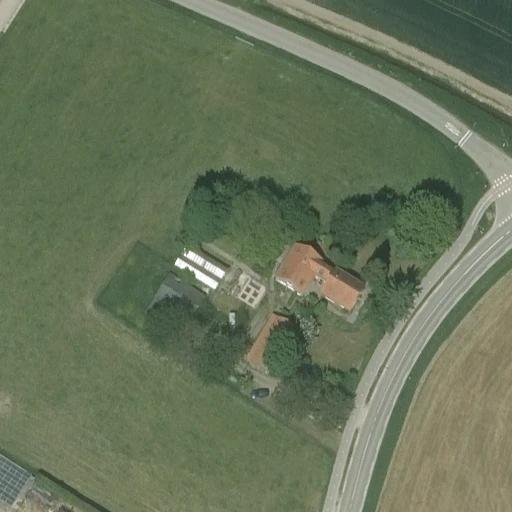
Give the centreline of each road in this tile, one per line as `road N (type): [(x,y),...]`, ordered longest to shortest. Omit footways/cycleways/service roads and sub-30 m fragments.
road 1 (unclassified): [(511,183),(464,138),(380,84),(177,0)]
road 2 (secondary): [(353,511),(382,410),(420,339),(469,273),(511,234)]
